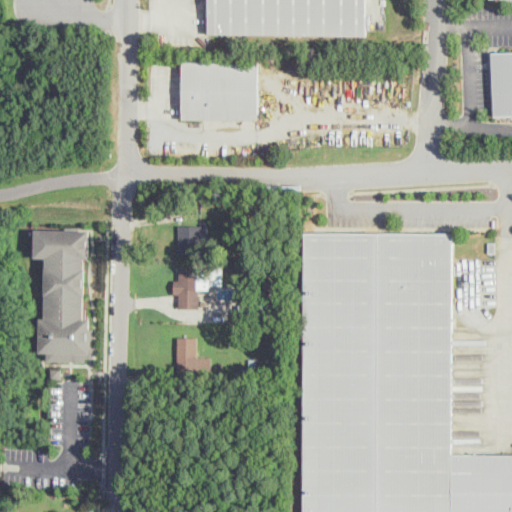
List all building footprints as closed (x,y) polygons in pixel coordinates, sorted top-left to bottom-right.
[(367,0),(367,29),(367,36),(210,34),(210,0),(367,0)] [(511,116),(511,117),(495,117),(493,53),(511,52),(511,116)] [(259,118),(259,120),(184,120),(184,62),(260,62),(259,118)] [(241,208),(234,208),(233,200),(241,200),(241,208)] [(202,255),(180,255),(180,226),(184,226),(209,226),(209,241),(202,241),(202,255)] [(90,258),(85,258),(85,269),(87,269),(87,296),(84,296),(84,317),(90,317),(90,328),(94,328),(94,357),(85,357),(85,360),(47,360),(47,352),(41,352),(41,317),(46,317),(45,267),(47,267),(47,256),(36,256),(36,229),(90,229),(90,258)] [(440,233),(445,233),(454,233),(453,453),(453,511),(304,511),(306,233),(440,233)] [(201,291),(201,305),(201,309),(180,309),(180,295),(175,295),(175,281),(181,281),(181,267),(224,267),(224,287),(211,287),(211,291),(201,291)] [(272,283),(271,293),(257,290),(259,281),(272,283)] [(277,299),(276,325),(239,324),(240,305),(251,305),(252,298),(277,299)] [(198,338),(199,357),(212,357),(212,373),(179,374),(179,338),(198,338)] [(259,360),(258,384),(243,383),(244,366),(250,367),(250,360),(259,360)] [(62,378),(52,378),(52,368),(62,368),(62,378)] [(453,511),(453,453),(511,453),(511,511),(453,511)]
